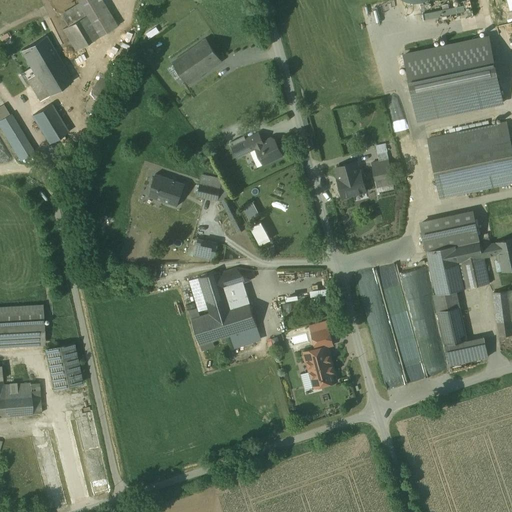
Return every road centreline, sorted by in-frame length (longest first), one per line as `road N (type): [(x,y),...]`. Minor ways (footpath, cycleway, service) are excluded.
road 1 (unclassified): [(264,0),(379,411)]
road 2 (residential): [(379,411),(81,511)]
road 3 (residential): [(511,369),(379,411)]
